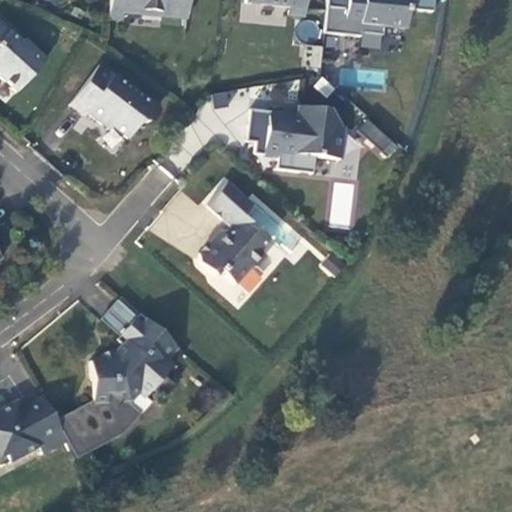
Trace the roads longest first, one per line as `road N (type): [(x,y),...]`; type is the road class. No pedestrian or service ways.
road 1 (residential): [(100,240),(60,286),(0,334)]
road 2 (residential): [(0,151),(100,240)]
